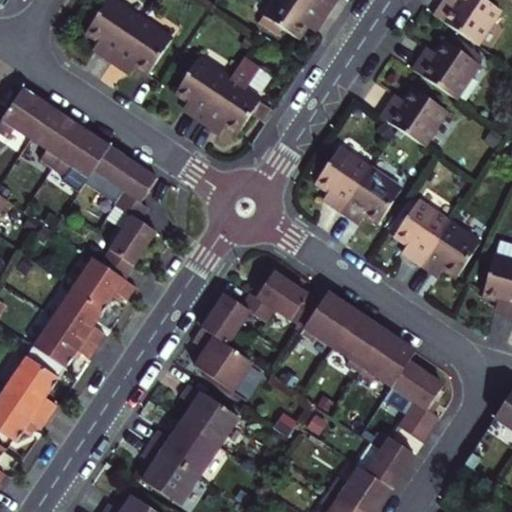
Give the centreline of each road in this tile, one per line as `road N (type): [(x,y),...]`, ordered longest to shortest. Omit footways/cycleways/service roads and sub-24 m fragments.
road 1 (residential): [(225,229),(34,511)]
road 2 (residential): [(223,192),(16,51)]
road 3 (residential): [(271,225),(453,343),(472,366)]
road 4 (residential): [(390,0),(264,185)]
road 5 (residential): [(472,366),(474,406),(407,511)]
